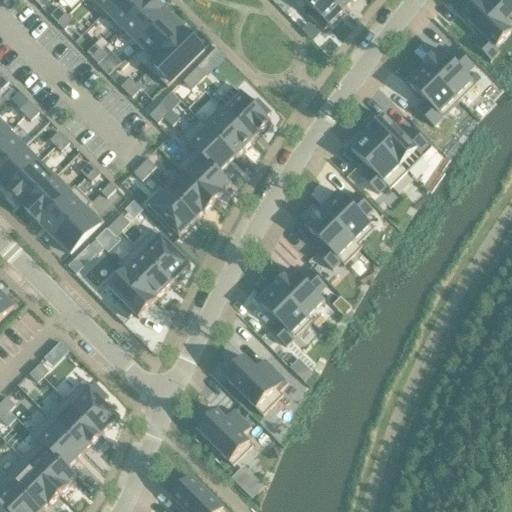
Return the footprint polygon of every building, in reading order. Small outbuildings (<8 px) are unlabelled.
[(2,0),(1,2),(9,11),(19,0),(2,0)] [(86,0),(86,1),(103,18),(120,0),(86,0)] [(150,0),(120,0),(103,18),(121,35),(124,32),(123,31),(153,2),(150,0)] [(300,0),(315,15),(310,20),(323,33),(329,28),(329,29),(345,13),(332,0),(300,0)] [(332,0),(345,13),(358,0),(332,0)] [(511,0),(482,0),(480,2),(511,33),(511,0)] [(153,2),(123,31),(124,32),(140,48),(170,19),(162,11),(153,1),(153,2)] [(511,33),(480,2),(463,19),(482,38),(474,46),(491,63),(500,54),(496,51),(511,35),(511,33)] [(59,10),(51,18),(58,25),(66,17),(59,10)] [(66,17),(58,25),(65,32),(74,24),(66,17)] [(170,19),(140,48),(156,64),(157,65),(187,36),(186,35),(170,19)] [(156,64),(150,71),(168,90),(205,53),(187,36),(157,65),(156,64)] [(96,47),(87,55),(93,61),(102,52),(96,47)] [(102,52),(93,61),(99,67),(107,58),(102,52)] [(441,52),(424,68),(460,104),(476,87),(466,77),(475,69),(458,52),(449,60),(441,52)] [(424,68),(407,85),(426,104),(417,112),(434,129),(460,104),(424,68)] [(198,70),(189,78),(198,87),(207,79),(198,70)] [(189,78),(184,84),(192,93),(198,87),(189,78)] [(4,79),(0,83),(0,92),(1,94),(9,85),(4,79)] [(130,81),(121,89),(127,95),(136,86),(130,81)] [(136,86),(127,95),(133,101),(141,92),(136,86)] [(235,89),(217,107),(220,111),(221,110),(254,143),(254,142),(271,125),(266,120),(271,115),(258,102),(253,107),(235,89)] [(29,104),(20,113),(26,118),(34,110),(29,104)] [(161,107),(156,112),(164,121),(170,115),(161,107)] [(34,110),(26,118),(31,124),(40,116),(34,110)] [(205,126),(204,127),(237,160),(236,161),(255,143),(254,142),(254,143),(221,110),(220,111),(205,126)] [(156,112),(150,118),(158,127),(164,121),(156,112)] [(385,119),(367,136),(368,137),(368,136),(407,175),(433,150),(412,130),(404,138),(385,119)] [(0,143),(8,136),(9,137),(12,133),(0,120),(0,143)] [(201,123),(183,141),(195,153),(219,177),(220,176),(236,161),(237,160),(204,127),(205,126),(201,123)] [(59,135),(50,143),(56,149),(65,140),(59,135)] [(0,143),(0,174),(23,151),(9,137),(8,136),(0,143)] [(368,137),(351,153),(370,172),(362,180),(379,197),(387,189),(391,192),(407,175),(368,136),(368,137)] [(65,140),(56,149),(62,155),(70,146),(65,140)] [(23,151),(0,174),(0,185),(10,195),(39,167),(23,151)] [(195,153),(178,170),(184,177),(185,176),(215,206),(225,196),(225,195),(232,188),(220,176),(219,177),(195,153)] [(148,162),(142,167),(151,176),(157,170),(148,162)] [(89,165),(81,174),(87,180),(95,171),(89,165)] [(39,167),(10,195),(25,211),(54,182),(53,181),(39,167)] [(142,167),(134,176),(142,184),(151,176),(142,167)] [(95,171),(87,180),(92,185),(101,177),(95,171)] [(169,192),(168,193),(197,223),(204,216),(205,217),(215,206),(185,176),(184,177),(169,192)] [(25,211),(40,226),(73,193),(72,193),(57,178),(53,181),(54,182),(25,211)] [(110,186),(102,195),(108,201),(116,192),(110,186)] [(73,193),(40,226),(55,241),(88,209),(89,209),(92,206),(75,189),(72,193),(73,193)] [(165,189),(147,207),(180,240),(197,223),(168,193),(169,192),(165,189)] [(339,195),(322,212),(358,248),(359,247),(375,231),(365,221),(373,212),(356,195),(348,204),(339,195)] [(88,209),(55,241),(71,257),(104,225),(89,209),(88,209)] [(322,212),(305,229),(324,248),(316,256),(333,273),(341,265),(344,268),(362,251),(359,247),(358,248),(322,212)] [(122,218),(113,226),(122,235),(130,226),(122,218)] [(113,226),(108,232),(116,240),(122,235),(113,226)] [(155,232),(137,250),(173,286),(191,268),(155,232)] [(96,243),(90,249),(99,257),(105,251),(96,243)] [(137,250),(119,267),(125,273),(126,273),(156,303),(157,302),(173,286),(137,250)] [(293,272),(276,289),(308,321),(309,320),(325,304),(318,298),(327,289),(310,272),(301,281),(293,272)] [(125,273),(108,290),(121,303),(116,308),(129,321),(134,316),(139,321),(157,303),(157,302),(156,303),(126,273),(125,273)] [(276,289),(259,306),(278,325),(270,333),(286,350),(312,324),(309,320),(308,321),(276,289)] [(0,296),(0,323),(14,311),(0,296)] [(245,359),(225,379),(264,419),(284,399),(280,395),(289,387),(265,363),(257,371),(245,359)] [(41,366),(35,372),(44,380),(50,375),(41,366)] [(35,372),(30,377),(38,386),(44,380),(35,372)] [(84,385),(66,402),(102,439),(120,421),(104,405),(109,400),(95,386),(90,391),(84,385)] [(7,400),(1,406),(10,414),(16,408),(7,400)] [(66,402),(49,419),(85,456),(102,439),(66,402)] [(1,406),(0,407),(0,421),(1,423),(10,414),(1,406)] [(218,413),(198,433),(234,469),(254,449),(244,439),(252,431),(235,414),(227,422),(218,413)] [(49,419),(31,437),(40,445),(68,472),(69,472),(85,456),(49,419)] [(40,445),(23,462),(60,498),(70,488),(70,487),(77,480),(69,472),(68,472),(40,445)] [(23,462),(6,479),(39,511),(45,511),(49,508),(49,509),(60,498),(23,462)] [(0,484),(0,506),(5,511),(39,511),(6,479),(0,484)] [(224,511),(192,480),(172,500),(184,511),(183,511),(224,511)]
